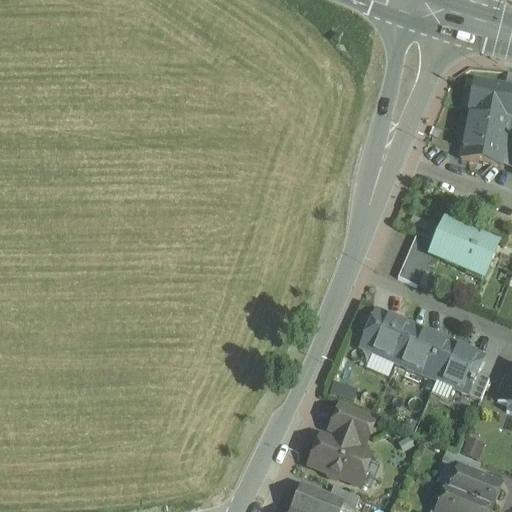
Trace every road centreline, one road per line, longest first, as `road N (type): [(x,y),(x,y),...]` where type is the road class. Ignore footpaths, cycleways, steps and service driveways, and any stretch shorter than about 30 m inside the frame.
road 1 (tertiary): [(249,511),(383,159)]
road 2 (tertiary): [(383,159),(433,13)]
road 3 (residential): [(511,205),(383,159)]
